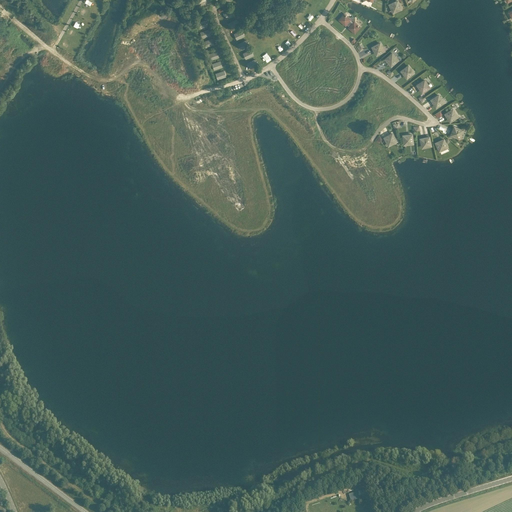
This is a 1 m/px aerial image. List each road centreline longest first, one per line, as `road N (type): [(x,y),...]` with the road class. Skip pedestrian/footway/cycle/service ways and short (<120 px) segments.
road 1 (track): [(511,452),(418,478),(361,463),(263,511)]
road 2 (track): [(186,98),(171,94),(145,66),(98,80),(1,10)]
road 3 (track): [(110,511),(10,436),(0,418)]
